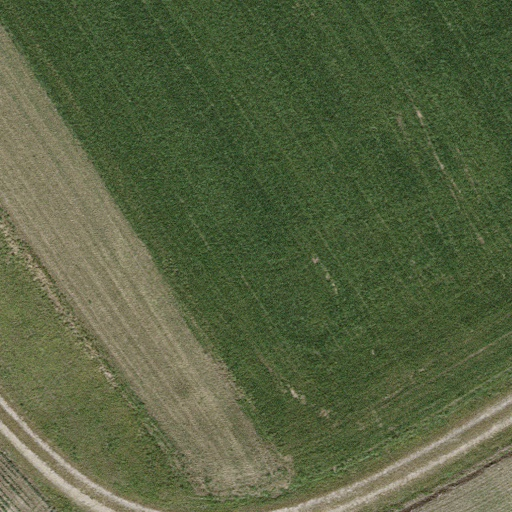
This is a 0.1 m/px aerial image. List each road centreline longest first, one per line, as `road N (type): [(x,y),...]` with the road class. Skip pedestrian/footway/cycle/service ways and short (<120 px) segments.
road 1 (track): [(320,511),(359,503),(511,405)]
road 2 (track): [(0,403),(48,460),(138,511)]
